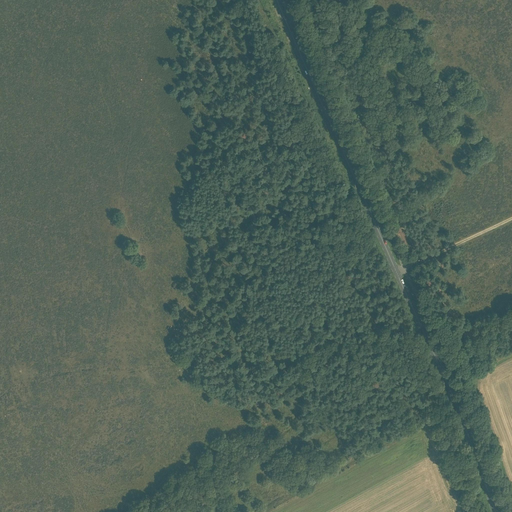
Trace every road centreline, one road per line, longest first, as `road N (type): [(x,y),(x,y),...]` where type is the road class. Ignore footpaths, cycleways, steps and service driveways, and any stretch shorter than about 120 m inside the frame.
road 1 (primary): [(495,511),(456,404),(277,0)]
road 2 (track): [(396,272),(511,218)]
